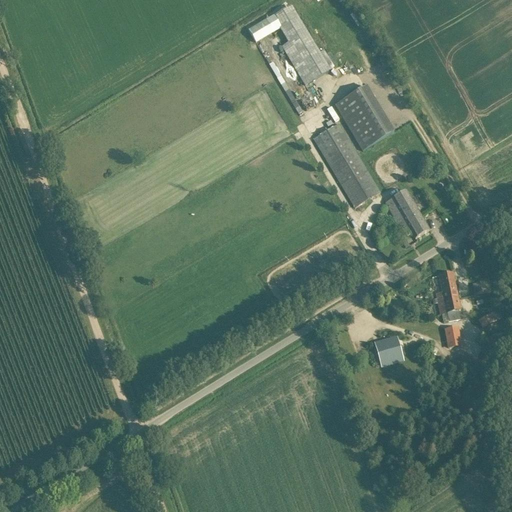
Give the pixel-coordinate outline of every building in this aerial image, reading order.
[(290,43),(289,44),(312,82),(328,72),(305,34),(290,43)] [(335,107),(363,153),(394,134),(366,88),(335,107)] [(313,140),(355,209),(380,194),(338,125),(313,140)] [(401,229),(407,226),(415,240),(429,232),(406,192),(386,204),(401,229)] [(438,304),(440,316),(442,316),(443,324),(449,323),(460,321),(458,312),(460,312),(453,275),(439,277),(444,303),(438,304)] [(500,304),(495,299),(490,304),(495,309),(500,304)] [(484,319),(488,327),(502,319),(498,312),(484,319)] [(445,331),(449,349),(461,347),(457,329),(445,331)] [(497,337),(483,340),(487,355),(500,352),(497,337)] [(397,342),(376,348),(380,361),(401,355),(397,342)] [(434,362),(437,357),(430,354),(427,359),(434,362)]
